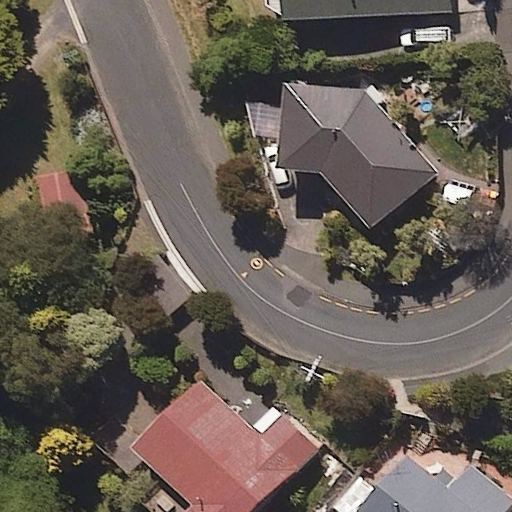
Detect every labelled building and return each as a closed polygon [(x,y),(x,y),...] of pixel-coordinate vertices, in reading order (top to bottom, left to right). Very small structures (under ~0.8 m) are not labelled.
[(303,0),(308,37),(465,20),(462,0),(303,0)] [(359,115),(303,108),(298,187),(339,189),(388,242),(451,183),(375,101),(359,115)] [(95,227),(83,177),(42,187),(54,238),(95,227)] [(267,437),(203,384),(141,459),(204,511),(268,511),(322,449),(283,417),(267,437)] [(418,462),(390,499),(369,484),(347,511),(511,511),(511,493),(479,469),(460,494),(418,462)]
